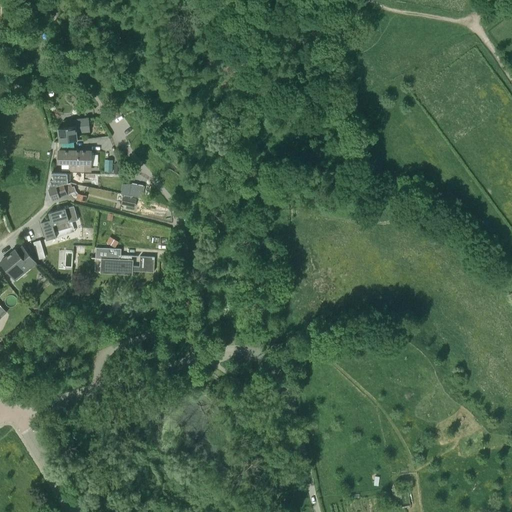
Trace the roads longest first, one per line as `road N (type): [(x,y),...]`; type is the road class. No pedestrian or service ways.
road 1 (residential): [(98,392),(99,357),(181,316),(183,241),(168,197),(100,108)]
road 2 (unclassified): [(320,511),(284,377),(263,357),(230,354),(98,392)]
